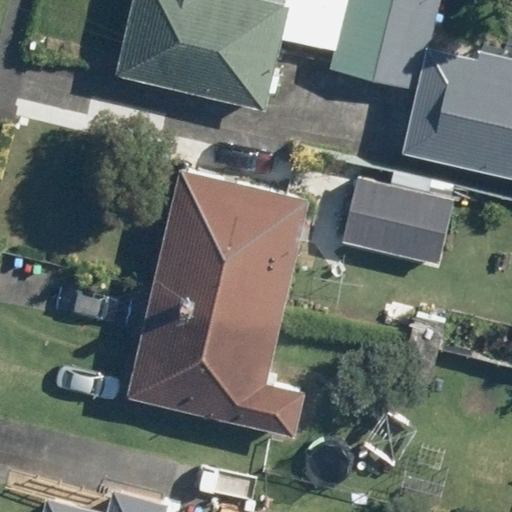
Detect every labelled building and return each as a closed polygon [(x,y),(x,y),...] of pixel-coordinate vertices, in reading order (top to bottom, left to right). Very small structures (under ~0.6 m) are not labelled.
[(133,0),(118,68),(264,101),(287,0),(133,0)] [(414,81),(430,0),(347,0),(335,65),(414,81)] [(511,55),(428,37),(405,142),(511,165),(511,55)] [(309,191),(182,162),(130,389),(257,417),(309,191)] [(363,173),(348,235),(439,256),(454,195),(363,173)] [(131,511),(46,491),(40,511),(131,511)]
